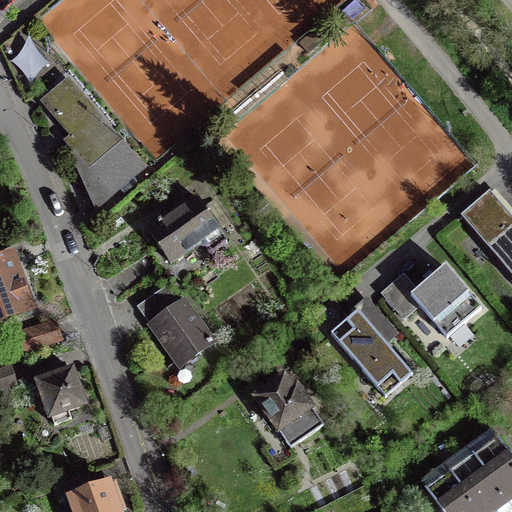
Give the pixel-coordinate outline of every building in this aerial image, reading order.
[(95,211),(138,175),(97,126),(90,130),(57,90),(44,101),(55,114),(52,117),(70,138),(64,144),(79,162),(74,166),(95,211)] [(511,280),(511,221),(488,194),(459,219),(511,280)] [(195,199),(147,232),(169,265),(218,232),(207,217),(208,216),(195,199)] [(0,314),(6,312),(8,316),(30,308),(17,273),(15,274),(8,258),(0,260),(0,314)] [(480,311),(444,269),(409,299),(445,341),(480,311)] [(212,344),(184,303),(149,328),(178,369),(212,344)] [(399,387),(411,377),(356,313),(329,336),(376,391),(390,378),(399,387)] [(60,341),(54,324),(14,337),(20,354),(60,341)] [(0,390),(15,386),(9,369),(0,372),(0,390)] [(67,413),(84,407),(71,371),(35,384),(48,420),(50,419),(53,427),(70,421),(67,413)] [(291,391),(282,379),(253,399),(289,451),(322,428),(295,388),(291,391)] [(498,511),(507,506),(511,501),(511,461),(495,438),(483,447),(471,456),(459,465),(447,473),(435,482),(423,491),(438,511),(498,511)] [(116,511),(107,485),(88,491),(83,477),(58,486),(63,501),(69,499),(73,511),(116,511)]
